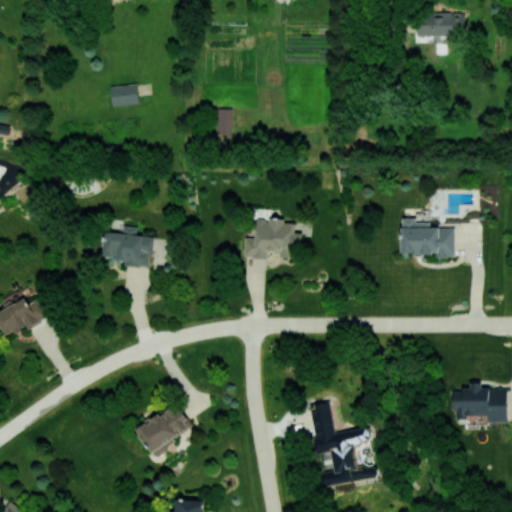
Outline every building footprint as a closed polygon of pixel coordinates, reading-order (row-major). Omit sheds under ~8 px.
[(465,13),(418,12),(417,35),(465,36),(465,13)] [(111,85),(113,106),(140,103),(137,83),(111,85)] [(232,108),(217,108),(217,132),(232,132),(232,108)] [(244,256),(267,258),(267,253),(291,255),(292,244),(301,245),(302,233),(294,233),(295,221),(257,218),(255,237),(245,236),(244,256)] [(401,252),(413,252),(413,254),(436,254),(436,257),(454,257),(455,227),(430,227),(430,221),(415,221),(415,218),(401,218),(401,252)] [(152,236),(136,234),(137,226),(119,224),(118,232),(104,231),(101,257),(125,259),(124,265),(150,267),(152,236)] [(0,311),(0,324),(7,336),(26,325),(28,329),(48,317),(37,298),(29,303),(25,297),(0,311)] [(507,421),(507,388),(481,388),(482,382),(471,382),(470,389),(453,389),(453,410),(456,410),(456,419),(467,419),(467,415),(488,415),(488,421),(507,421)] [(194,428),(176,401),(135,428),(153,454),(194,428)] [(334,432),(330,401),(310,404),(317,452),(332,450),(334,469),(321,471),(323,485),(379,477),(377,464),(358,467),(355,443),(372,441),(370,427),(334,432)] [(202,511),(203,499),(175,498),(175,511),(169,511),(168,511),(202,511)]
